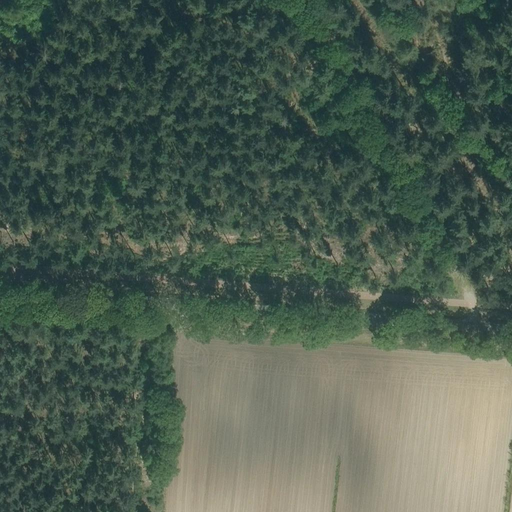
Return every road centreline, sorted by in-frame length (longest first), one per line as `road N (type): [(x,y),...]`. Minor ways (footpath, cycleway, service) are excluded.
road 1 (secondary): [(511,330),(0,290)]
road 2 (track): [(511,350),(180,323)]
road 3 (track): [(378,139),(473,303),(474,327)]
road 4 (track): [(305,0),(378,139)]
road 5 (track): [(378,139),(511,95)]
